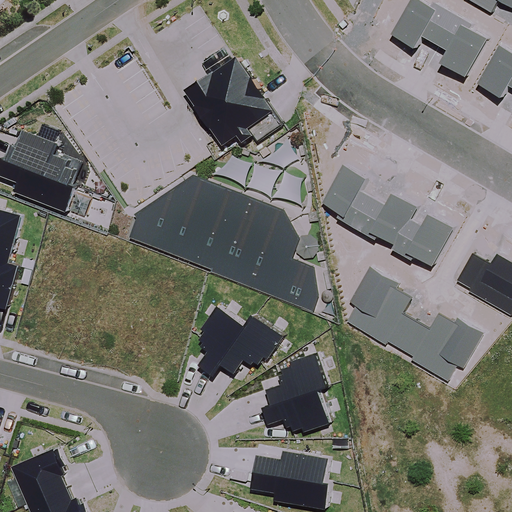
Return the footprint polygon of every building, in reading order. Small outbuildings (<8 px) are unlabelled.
[(237,55),(188,90),(227,144),(239,135),(244,141),(254,134),(249,127),(275,108),(237,55)] [(60,143),(26,130),(14,162),(4,158),(0,169),(0,173),(21,181),(17,191),(66,210),(84,162),(57,152),(60,143)] [(141,212),(131,237),(213,269),(212,271),(314,310),(320,294),(317,267),(293,258),(301,236),(286,210),(194,176),(141,212)] [(10,263),(23,214),(0,208),(0,307),(8,310),(19,265),(10,263)] [(201,366),(214,375),(222,363),(248,326),(220,307),(205,327),(209,330),(203,338),(207,341),(204,345),(212,351),(201,366)] [(248,326),(222,363),(237,373),(247,359),(259,367),(267,355),(271,358),(286,337),(256,315),(248,326)] [(270,388),(275,404),(322,388),(329,386),(318,353),(295,361),(296,365),(286,368),(288,374),(284,375),(286,383),(270,388)] [(333,423),(322,388),(275,404),(266,407),(271,424),(287,419),(289,427),(295,425),(296,430),(305,427),(307,431),(333,423)] [(32,505),(70,488),(64,475),(67,474),(55,449),(15,467),(32,505)] [(259,455),(256,471),(327,482),(330,458),(286,451),(284,459),(259,455)] [(327,482),(256,471),(253,487),(279,492),(278,500),(329,508),(333,483),(327,482)] [(75,500),(70,488),(32,505),(34,511),(85,511),(79,498),(75,500)]
